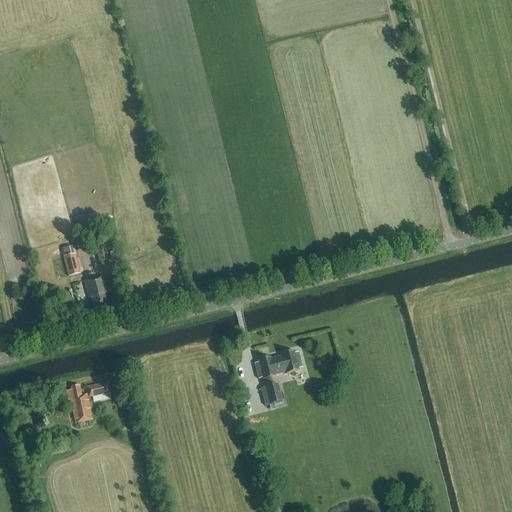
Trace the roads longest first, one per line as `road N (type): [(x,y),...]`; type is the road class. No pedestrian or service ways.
road 1 (unclassified): [(0,356),(511,227)]
road 2 (track): [(451,242),(388,0)]
